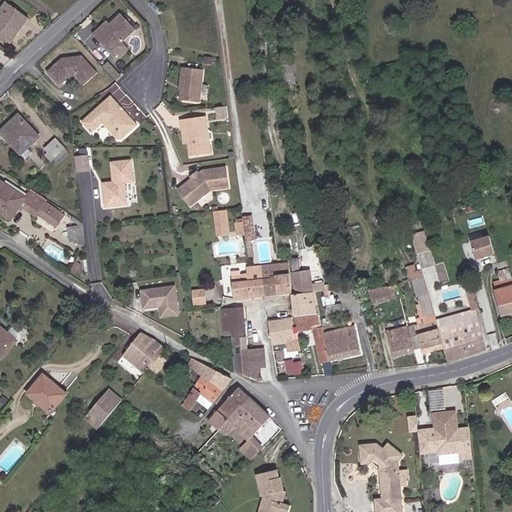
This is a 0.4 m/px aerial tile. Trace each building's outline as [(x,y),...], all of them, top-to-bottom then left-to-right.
[(0,35),(11,43),(18,34),(14,30),(19,23),(23,26),(29,18),(5,2),(0,9),(0,35)] [(101,31),(98,28),(92,34),(109,52),(135,29),(120,13),(109,24),(101,31)] [(106,20),(98,28),(101,31),(109,24),(106,20)] [(121,42),(109,52),(112,56),(117,52),(120,54),(127,48),(121,42)] [(46,73),(56,83),(61,77),(73,75),(83,85),(96,73),(80,55),(62,59),(46,73)] [(283,62),(282,82),(297,83),(298,63),(283,62)] [(121,77),(108,63),(104,66),(117,81),(121,77)] [(179,101),(198,102),(200,70),(180,68),(178,85),(181,86),(181,90),(179,90),(179,101)] [(137,126),(111,96),(82,123),(98,141),(109,131),(117,140),(121,140),(137,126)] [(227,114),(226,106),(219,107),(220,114),(227,114)] [(18,115),(8,124),(12,128),(3,136),(25,159),(31,153),(27,148),(39,137),(18,115)] [(190,157),(211,154),(209,142),(207,141),(206,132),(208,130),(206,117),(181,120),(182,128),(185,128),(190,157)] [(12,128),(8,124),(0,132),(3,136),(12,128)] [(54,159),(64,149),(65,148),(56,138),(44,150),(48,153),(45,156),(51,162),(54,159)] [(69,155),(64,149),(54,159),(58,165),(69,155)] [(74,157),(76,172),(90,170),(88,155),(74,157)] [(103,181),(105,205),(127,203),(125,184),(135,183),(133,159),(109,161),(111,181),(103,181)] [(210,190),(228,188),(225,168),(202,171),(177,190),(190,206),(210,190)] [(20,207),(26,198),(0,180),(0,212),(11,220),(20,207)] [(47,200),(32,189),(26,198),(20,207),(35,217),(37,215),(46,202),(47,200)] [(65,215),(46,202),(37,215),(56,228),(65,215)] [(225,211),(214,213),(216,232),(227,230),(225,211)] [(244,233),(253,232),(251,214),(242,216),(243,222),(244,233)] [(244,233),(243,222),(235,223),(237,236),(244,234),(244,233)] [(85,246),(81,225),(67,227),(69,242),(77,241),(78,247),(85,246)] [(427,230),(413,234),(418,253),(432,250),(427,230)] [(245,240),(254,239),(253,232),(244,233),(244,234),(245,240)] [(494,254),(489,236),(471,242),(476,259),(494,254)] [(292,292),(289,263),(274,265),(277,294),(292,292)] [(277,294),(274,265),(262,266),(264,296),(277,294)] [(239,272),(230,273),(234,300),(264,296),(262,266),(246,268),(247,274),(240,275),(239,272)] [(317,313),(313,292),(310,271),(293,273),(296,294),(292,295),(295,316),(296,316),(317,313)] [(135,306),(151,304),(176,301),(173,274),(132,280),(135,306)] [(437,320),(430,296),(425,277),(412,280),(420,305),(426,323),(437,320)] [(373,286),(373,300),(397,299),(396,286),(373,286)] [(502,315),(511,312),(511,286),(495,291),(502,315)] [(477,308),(479,308),(473,289),(466,291),(471,310),(477,308)] [(205,305),(203,293),(192,295),(193,306),(205,305)] [(178,312),(176,301),(151,304),(153,315),(178,312)] [(426,323),(420,305),(416,306),(419,314),(416,314),(419,325),(426,323)] [(438,326),(478,315),(477,308),(471,310),(437,320),(438,326)] [(233,347),(235,372),(262,381),(261,366),(249,366),(247,351),(243,309),(222,311),(225,348),(233,347)] [(323,333),(319,313),(317,313),(296,316),(299,331),(316,329),(319,342),(316,343),(321,362),(322,362),(325,374),(333,374),(330,362),(323,333)] [(448,362),(486,349),(478,315),(438,326),(443,343),(448,362)] [(294,340),(293,328),(292,318),(269,321),(272,344),(287,342),(288,351),(300,350),(299,339),(294,340)] [(437,320),(426,323),(419,325),(416,326),(422,349),(443,343),(438,326),(437,320)] [(3,328),(0,325),(0,355),(1,356),(13,341),(1,330),(3,328)] [(354,325),(323,333),(330,362),(361,354),(354,325)] [(409,328),(408,325),(386,332),(394,358),(415,352),(415,351),(409,328)] [(416,326),(409,328),(415,351),(422,349),(416,326)] [(154,338),(142,333),(122,355),(145,374),(166,349),(157,341),(154,338)] [(249,366),(261,366),(266,367),(263,349),(247,351),(249,366)] [(223,389),(232,377),(187,355),(184,362),(188,364),(186,367),(202,377),(223,389)] [(306,371),(305,359),(287,360),(288,372),(306,371)] [(66,393),(43,374),(28,392),(51,411),(66,393)] [(202,377),(181,401),(188,407),(200,392),(212,402),(223,389),(202,377)] [(221,429),(229,421),(250,399),(240,388),(210,419),(221,429)] [(446,410),(444,390),(430,392),(431,412),(446,410)] [(116,410),(122,402),(110,392),(103,399),(116,410)] [(5,403),(9,398),(4,394),(0,400),(5,403)] [(106,422),(116,410),(103,399),(93,412),(106,422)] [(252,437),(270,418),(250,399),(229,421),(248,440),(252,437)] [(106,422),(93,412),(87,419),(99,430),(106,422)] [(461,459),(473,458),(470,429),(457,429),(455,412),(434,414),(436,430),(418,431),(420,453),(437,451),(438,454),(460,452),(461,459)] [(417,414),(408,415),(409,428),(419,428),(417,414)] [(240,449),(251,460),(263,448),(252,437),(248,440),(240,449)] [(401,511),(397,462),(401,456),(393,449),(388,454),(383,449),(377,444),(365,445),(366,464),(371,463),(375,459),(379,463),(382,499),(383,503),(375,504),(376,511),(401,511)] [(388,454),(393,449),(388,444),(383,449),(388,454)] [(265,496),(259,511),(289,511),(291,506),(282,503),(279,502),(282,491),(285,491),(281,477),(279,478),(277,470),(257,474),(262,496),(265,496)]
